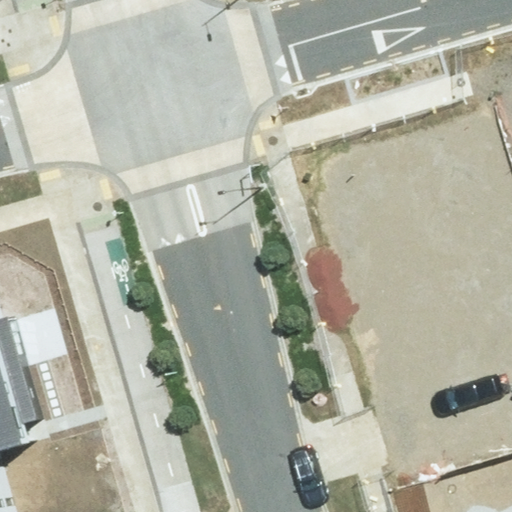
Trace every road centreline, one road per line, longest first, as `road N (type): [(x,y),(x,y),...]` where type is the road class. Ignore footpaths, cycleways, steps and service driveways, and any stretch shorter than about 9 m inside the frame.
road 1 (residential): [(148,74),(270,511)]
road 2 (residential): [(148,74),(399,0)]
road 3 (residential): [(0,115),(148,74)]
